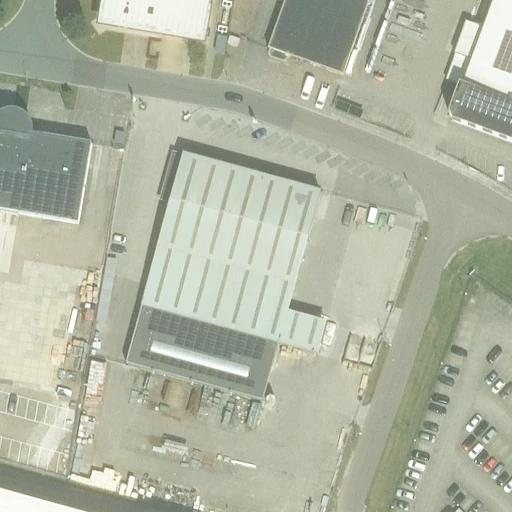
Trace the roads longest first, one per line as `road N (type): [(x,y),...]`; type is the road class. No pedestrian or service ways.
road 1 (unclassified): [(466,194),(285,117),(202,93),(27,65)]
road 2 (residential): [(349,511),(437,250),(466,194)]
